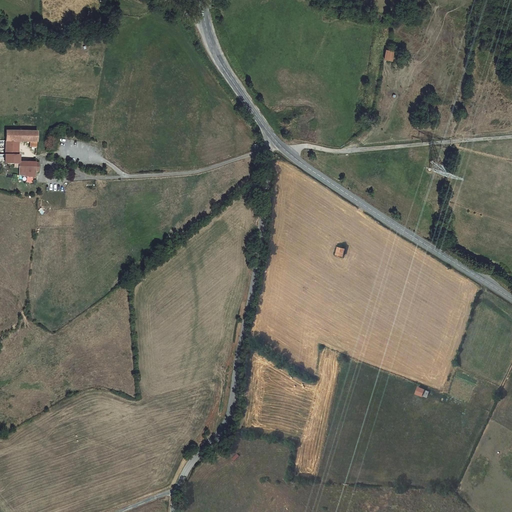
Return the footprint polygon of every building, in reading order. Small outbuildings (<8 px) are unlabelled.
[(384,58),(392,60),(393,51),(386,50),(384,58)] [(33,148),(33,133),(3,132),(3,141),(15,142),(27,143),(26,148),(33,148)] [(15,142),(3,141),(2,155),(16,155),(17,145),(15,142)] [(16,155),(2,155),(2,165),(16,165),(16,163),(16,155)] [(31,164),(16,163),(16,165),(16,171),(15,178),(31,179),(31,173),(31,164)] [(345,249),(338,247),(336,254),(343,256),(345,249)] [(424,390),(418,387),(416,393),(422,396),(424,390)]
